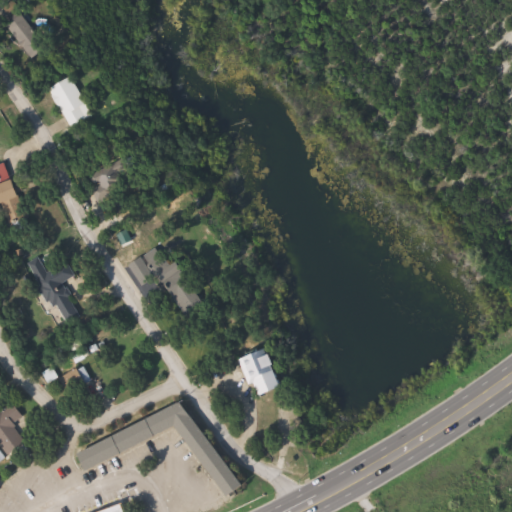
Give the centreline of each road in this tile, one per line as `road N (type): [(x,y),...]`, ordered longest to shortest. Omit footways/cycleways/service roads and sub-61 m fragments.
road 1 (residential): [(317,507),(253,464),(225,433),(69,198),(48,133),(0,65)]
road 2 (residential): [(187,380),(100,426),(81,428),(28,384),(0,328)]
road 3 (trunk): [(306,511),(511,388)]
